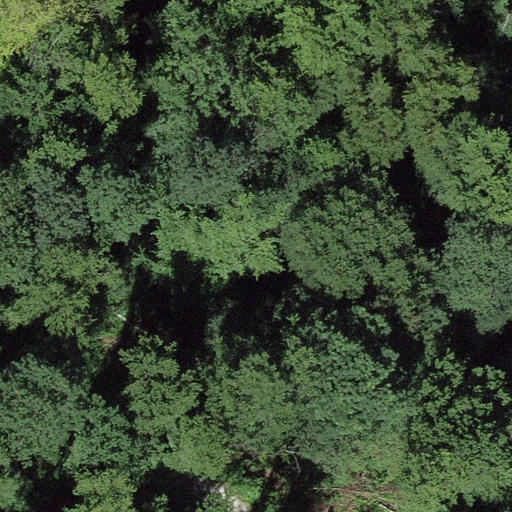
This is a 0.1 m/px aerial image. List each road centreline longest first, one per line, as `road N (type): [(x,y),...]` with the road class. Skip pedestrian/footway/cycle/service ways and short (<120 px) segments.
road 1 (track): [(510,511),(418,286),(293,98),(170,0)]
road 2 (track): [(0,372),(143,437),(247,511)]
